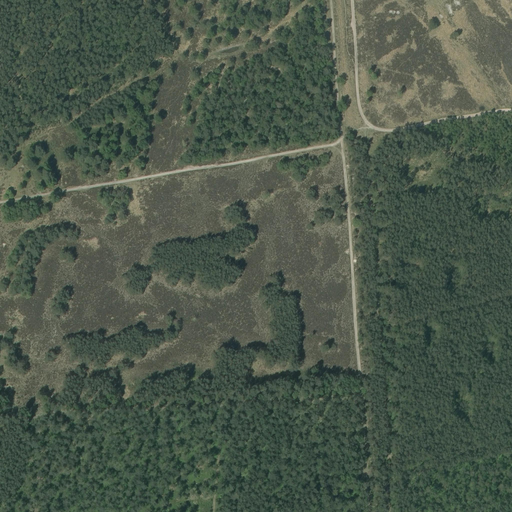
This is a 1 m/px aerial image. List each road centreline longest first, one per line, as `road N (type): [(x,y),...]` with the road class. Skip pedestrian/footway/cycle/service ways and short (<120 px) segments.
road 1 (track): [(0,416),(361,397)]
road 2 (track): [(340,139),(0,203)]
road 3 (track): [(361,397),(340,139)]
road 4 (track): [(368,125),(386,131),(511,110)]
road 5 (track): [(330,0),(340,139)]
